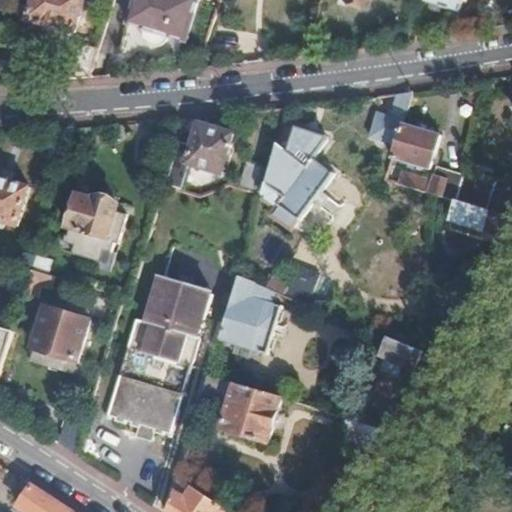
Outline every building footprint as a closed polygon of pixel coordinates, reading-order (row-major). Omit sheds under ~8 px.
[(74,32),(84,0),(33,0),(28,18),(74,32)] [(180,38),(191,0),(127,0),(121,20),(135,25),(135,29),(136,34),(139,38),(142,41),(146,43),(151,43),(157,41),(161,38),(163,33),(180,38)] [(89,77),(97,50),(80,44),(70,78),(89,77)] [(401,126),(411,93),(396,96),(389,118),(377,114),(369,139),(395,147),(401,126)] [(220,174),(233,136),(198,125),(191,146),(178,142),(173,155),(164,187),(179,191),(188,164),(220,174)] [(305,168),(311,161),(331,136),(301,126),(292,158),(305,168)] [(427,170),(437,137),(401,126),(395,147),(391,160),(427,170)] [(64,159),(73,128),(55,130),(47,155),(64,159)] [(299,223),(333,178),(311,161),(305,168),(292,158),(278,147),(262,195),(281,209),(296,221),(299,223)] [(256,193),(263,168),(254,165),(246,190),(256,193)] [(455,202),(462,177),(434,169),(430,184),(397,174),(393,183),(407,188),(455,202)] [(485,211),(492,182),(463,173),(455,202),(485,211)] [(15,226),(27,188),(0,180),(0,228),(2,222),(15,226)] [(67,228),(105,239),(108,230),(121,233),(125,220),(113,216),(116,204),(93,197),(92,200),(77,195),(67,228)] [(511,240),(511,219),(485,211),(455,202),(449,222),(511,240)] [(296,221),(281,209),(274,217),(289,228),(296,221)] [(45,260),(53,231),(43,228),(34,257),(45,260)] [(41,274),(45,260),(34,257),(30,271),(41,274)] [(321,276),(295,265),(282,296),(306,305),(308,307),(321,276)] [(50,292),(54,278),(53,278),(41,274),(30,271),(23,295),(37,300),(41,289),(50,292)] [(265,356),(280,308),(261,303),(265,289),(239,278),(229,311),(220,342),(265,356)] [(211,298),(207,293),(162,279),(156,283),(154,288),(210,305),(211,298)] [(204,323),(210,305),(154,288),(146,315),(158,319),(155,328),(193,340),(199,322),(204,323)] [(80,361),(92,323),(46,309),(34,347),(37,349),(33,361),(74,374),(78,361),(80,361)] [(173,440),(202,343),(155,328),(139,324),(110,421),(173,440)] [(0,373),(1,371),(13,331),(0,327),(0,373)] [(413,372),(422,353),(386,338),(377,358),(384,360),(380,370),(396,376),(400,366),(413,372)] [(266,447),(280,400),(208,379),(203,396),(229,404),(221,433),(266,447)] [(76,455),(87,418),(69,412),(59,445),(76,455)] [(370,445),(381,429),(343,418),(335,445),(364,453),(370,445)] [(397,422),(320,511),(356,511),(418,440),(397,422)] [(222,511),(224,510),(178,479),(167,511),(222,511)] [(71,511),(29,485),(16,504),(28,511),(71,511)]
